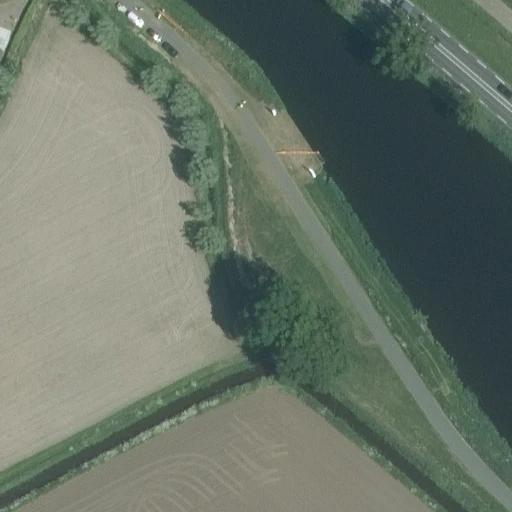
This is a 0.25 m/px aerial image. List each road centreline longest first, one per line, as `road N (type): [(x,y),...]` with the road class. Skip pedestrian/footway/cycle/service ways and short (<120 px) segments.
road 1 (unclassified): [(511,507),(443,441),(222,95),(117,0)]
road 2 (primary): [(511,117),(375,0)]
